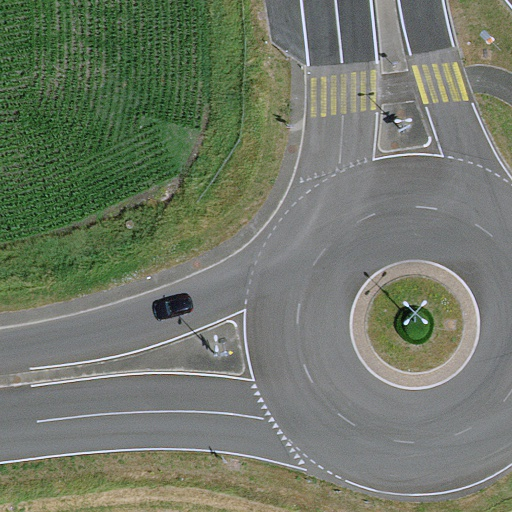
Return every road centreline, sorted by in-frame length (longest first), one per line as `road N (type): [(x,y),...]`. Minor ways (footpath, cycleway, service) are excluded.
road 1 (secondary): [(0,424),(160,411),(333,417)]
road 2 (secondary): [(300,268),(126,330),(0,350)]
road 3 (motorway): [(494,227),(423,0)]
road 4 (motorway): [(336,0),(343,94),(335,224)]
road 5 (secondary): [(333,417),(391,444),(424,445),(455,438),(508,402)]
road 6 (secondary): [(494,227),(465,208),(397,198),(335,224)]
road 7 (secondary): [(300,268),(288,332),(295,364),(333,417)]
